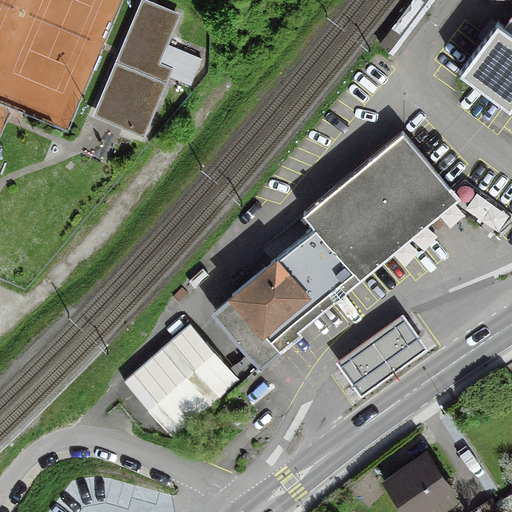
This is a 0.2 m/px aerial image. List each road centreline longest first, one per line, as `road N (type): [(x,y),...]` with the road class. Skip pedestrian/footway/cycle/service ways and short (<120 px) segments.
road 1 (primary): [(266,511),(407,401),(511,332)]
road 2 (residential): [(511,174),(423,106),(411,84),(416,62),(463,0)]
